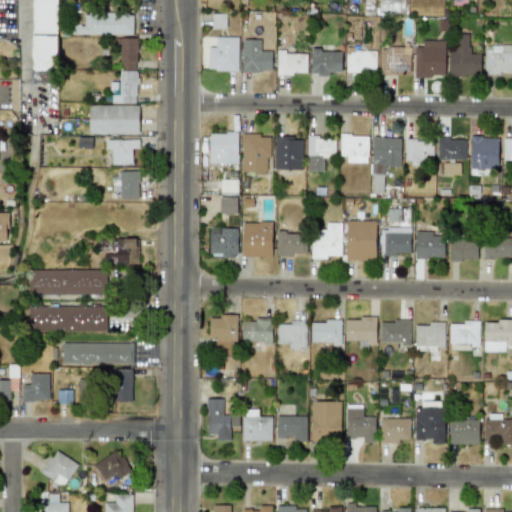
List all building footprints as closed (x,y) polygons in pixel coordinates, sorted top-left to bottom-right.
[(56,66),(56,0),(31,0),(31,29),(30,29),(30,66),(56,66)] [(131,34),(131,12),(83,12),(83,25),(70,25),(70,35),(131,34)] [(211,13),(225,14),(225,30),(210,29),(211,13)] [(469,54),(480,54),(479,78),(449,77),(449,47),(455,47),(455,33),(467,34),(467,47),(469,47),(469,54)] [(136,69),(135,37),(118,38),(118,69),(136,69)] [(215,47),(215,37),(238,37),(237,71),(215,71),(215,69),(207,69),(207,47),(215,47)] [(242,69),(242,39),(260,39),(260,51),(271,51),(271,70),(258,70),(258,73),(241,73),(241,69),(242,69)] [(413,78),(413,75),(414,47),(422,47),(422,40),(444,40),(444,75),(430,75),(430,78),(413,78)] [(409,73),(379,72),(380,49),(387,49),(387,46),(403,46),(403,45),(410,45),(409,73)] [(353,50),(375,51),(375,70),(359,70),(359,72),(352,72),(345,72),(346,47),(354,47),(353,50)] [(317,76),(317,73),(310,73),(310,48),(320,48),(320,51),(341,51),(340,74),(328,73),(328,76),(317,76)] [(498,74),(483,74),(484,49),(491,49),(491,52),(511,52),(511,71),(498,71),(498,74)] [(291,75),(276,75),(276,50),(284,50),(284,53),(306,53),(306,73),(291,73),(291,75)] [(136,102),(136,70),(118,70),(118,94),(111,94),(111,103),(136,102)] [(138,104),(88,105),(88,134),(138,133),(138,104)] [(236,163),(208,163),(209,133),(225,133),(225,131),(236,131),(236,163)] [(241,171),(241,133),(259,133),(259,137),(269,137),(269,157),(266,157),(266,172),(241,171)] [(339,134),(350,134),(350,136),(367,136),(367,156),(366,156),(366,163),(346,162),(346,155),(339,155),(339,134)] [(293,140),(302,140),(301,170),(274,169),(274,136),(293,136),(293,140)] [(307,136),(317,136),(317,138),(334,138),(334,157),(322,157),(322,171),(307,171),(307,156),(306,156),(307,136)] [(382,138),(400,138),(399,166),(371,166),(371,136),(382,136),(382,138)] [(481,138),(497,138),(497,169),(469,169),(469,136),(481,136),(481,138)] [(448,139),(465,140),(465,159),(436,159),(437,137),(448,137),(448,139)] [(511,160),(502,160),(502,138),(511,138),(511,160)] [(131,164),(131,148),(138,148),(138,139),(105,140),(106,149),(110,149),(111,165),(131,164)] [(404,139),(415,139),(415,141),(432,141),(432,161),(418,161),(418,165),(410,165),(410,160),(404,160),(404,139)] [(119,198),(138,199),(138,171),(119,171),(119,198)] [(219,192),(237,192),(237,179),(220,179),(219,192)] [(236,214),(235,197),(218,197),(219,214),(236,214)] [(345,220),(375,221),(375,260),(345,259),(345,220)] [(270,257),(241,256),(241,223),(258,223),(258,221),(271,221),(270,257)] [(326,256),(326,259),(310,258),(311,229),(325,229),(325,222),(341,223),(340,256),(326,256)] [(380,230),(386,230),(386,227),(409,227),(409,233),(409,253),(395,253),(395,256),(380,256),(380,230)] [(221,254),(208,254),(208,233),(219,233),(219,228),(237,228),(237,254),(234,254),(234,258),(221,258),(221,254)] [(276,256),(276,230),(284,231),(284,234),(306,234),(306,253),(291,253),(291,256),(276,256)] [(431,236),(443,236),(443,257),(425,257),(425,259),(414,259),(414,231),(431,231),(431,236)] [(483,237),(511,238),(510,258),(494,257),(494,259),(483,259),(483,237)] [(137,264),(138,238),(116,238),(115,254),(110,254),(109,263),(137,264)] [(448,239),(477,239),(477,259),(460,259),(460,261),(448,261),(448,239)] [(27,293),(105,294),(105,270),(27,269),(27,293)] [(106,306),(27,305),(26,330),(105,331),(106,306)] [(219,318),(219,315),(236,315),(236,358),(225,358),(219,358),(215,358),(215,338),(207,338),(207,318),(219,318)] [(366,340),(344,340),(344,320),(359,320),(359,316),(375,316),(375,344),(366,344),(366,340)] [(271,341),(242,341),(242,321),(254,321),(254,317),(271,317),(271,341)] [(393,323),(393,319),(409,319),(409,345),(400,345),(400,342),(379,342),(379,322),(393,323)] [(511,345),(504,345),(504,342),(482,341),(483,322),(497,323),(497,319),(511,319),(511,345)] [(340,345),(331,345),(331,342),(310,342),(310,322),(324,322),(324,320),(340,320),(340,345)] [(288,343),(275,343),(275,324),(290,324),(290,321),(306,321),(306,343),(299,343),(299,349),(288,349),(288,343)] [(463,321),(478,321),(478,347),(469,346),(469,343),(448,343),(448,324),(463,324),(463,321)] [(414,344),(414,325),(428,325),(428,322),(443,322),(443,348),(435,347),(435,345),(414,344)] [(61,342),(61,363),(132,364),(132,343),(61,342)] [(130,369),(110,369),(110,401),(131,401),(130,369)] [(48,373),(29,373),(29,384),(20,384),(21,401),(48,400),(48,373)] [(0,397),(9,398),(9,379),(0,379),(0,397)] [(71,390),(56,390),(56,403),(70,403),(71,390)] [(221,415),(229,415),(229,412),(238,412),(238,426),(229,426),(229,440),(215,440),(215,434),(206,434),(206,408),(205,408),(205,398),(221,398),(221,415)] [(310,401),(340,401),(340,439),(329,439),(329,441),(310,441),(310,401)] [(444,443),(431,443),(431,438),(424,438),(424,439),(414,439),(414,407),(433,407),(444,407),(444,443)] [(362,417),(374,417),(374,442),(362,442),(362,437),(354,437),(354,439),(345,439),(345,408),(362,408),(362,417)] [(241,440),(241,416),(270,416),(270,440),(241,440)] [(292,442),(292,436),(285,436),(285,438),(275,438),(276,416),(305,416),(305,442),(292,442)] [(398,439),(398,443),(379,443),(379,419),(409,418),(409,439),(398,439)] [(499,440),(483,440),(483,419),(511,419),(511,445),(499,445),(499,440)] [(478,444),(449,444),(449,420),(478,420),(478,444)] [(39,473),(63,486),(76,463),(52,449),(39,473)] [(106,485),(130,471),(117,449),(93,463),(106,485)] [(66,511),(66,502),(57,502),(57,493),(47,493),(47,502),(39,502),(39,511),(66,511)] [(130,511),(130,494),(113,494),(113,502),(103,501),(102,511),(130,511)] [(354,507),(363,507),(363,506),(375,506),(375,511),(374,511),(345,511),(345,503),(354,503),(354,507)]
